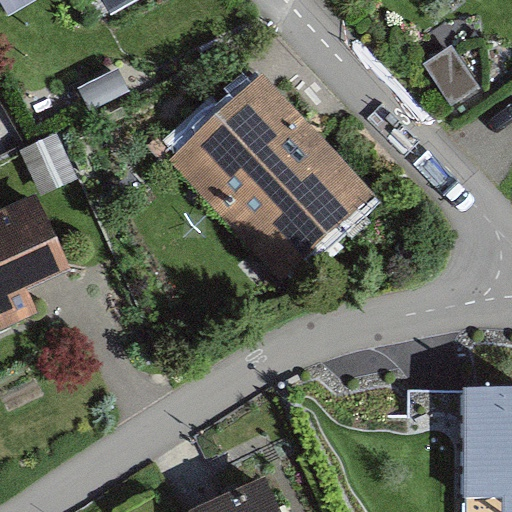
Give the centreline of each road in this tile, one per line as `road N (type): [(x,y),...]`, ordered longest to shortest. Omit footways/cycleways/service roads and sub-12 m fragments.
road 1 (residential): [(35,511),(256,369),(320,337),(473,303),(511,307)]
road 2 (residential): [(511,246),(286,0)]
